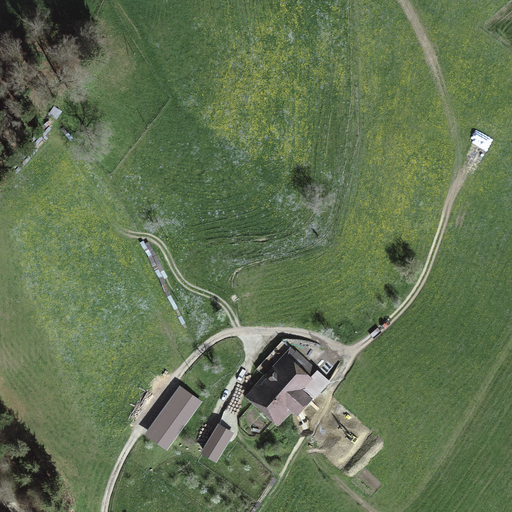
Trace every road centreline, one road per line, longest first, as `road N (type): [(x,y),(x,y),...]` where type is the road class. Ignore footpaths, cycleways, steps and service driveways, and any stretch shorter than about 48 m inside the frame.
road 1 (track): [(347,355),(410,298),(469,159)]
road 2 (track): [(511,346),(402,511)]
road 3 (track): [(374,511),(313,449),(319,408),(348,363),(344,351)]
